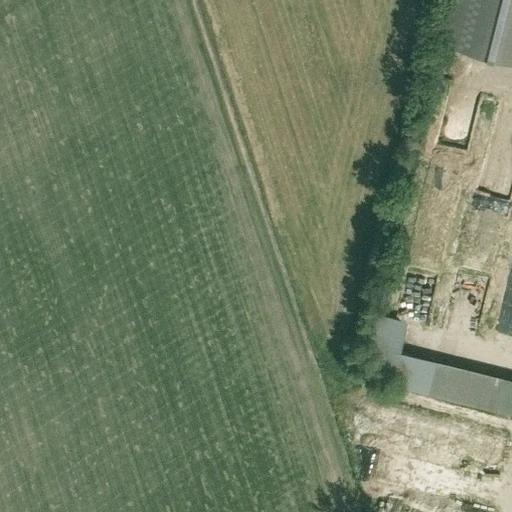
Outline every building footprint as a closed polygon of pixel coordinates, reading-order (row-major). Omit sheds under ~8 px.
[(511,0),(459,0),(449,44),(511,60),(511,0)] [(499,200),(508,174),(499,171),(490,197),(499,200)] [(418,244),(407,317),(379,313),(370,369),(402,374),(410,321),(434,325),(452,327),(460,275),(445,273),(440,304),(436,303),(437,295),(431,294),(438,247),(418,244)] [(506,337),(507,297),(489,296),(488,337),(506,337)] [(408,350),(400,378),(458,396),(467,368),(408,350)]
